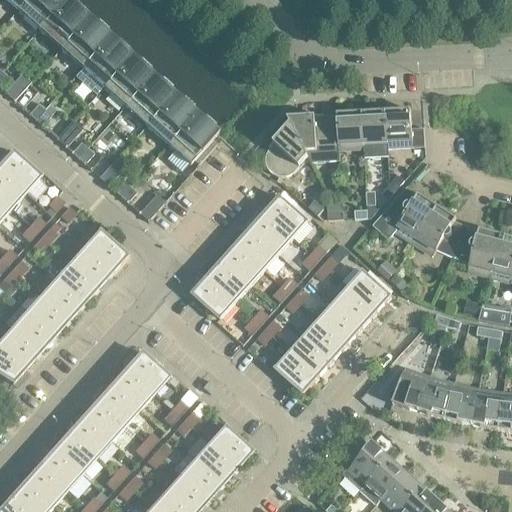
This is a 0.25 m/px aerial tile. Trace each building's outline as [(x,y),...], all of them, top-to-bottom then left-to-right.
[(3,0),(17,12),(27,0),(3,0)] [(65,0),(27,0),(17,12),(39,31),(63,4),(66,1),(65,0)] [(66,1),(63,4),(39,31),(60,50),(63,47),(87,20),(81,14),(86,9),(77,0),(72,6),(66,1)] [(87,20),(63,47),(60,50),(81,70),(109,39),(103,34),(108,28),(99,19),(93,25),(87,20)] [(109,39),(81,70),(103,89),(130,58),(124,53),(129,47),(120,39),(115,44),(109,39)] [(130,58),(103,89),(124,108),(152,78),(146,72),(151,66),(141,58),(136,64),(130,58)] [(21,76),(4,95),(13,103),(30,84),(21,76)] [(152,78),(124,108),(146,128),(173,97),(167,91),(172,85),(163,77),(158,83),(152,78)] [(173,97),(146,128),(167,147),(195,116),(189,111),(194,105),(184,96),(179,102),(173,97)] [(34,122),(44,112),(37,107),(28,117),(34,122)] [(34,122),(41,128),(50,118),(44,112),(34,122)] [(394,114),(385,115),(387,149),(412,147),(410,112),(394,113),(394,114)] [(346,117),(338,118),(339,151),(363,150),(361,114),(346,115),(346,117)] [(377,114),(361,114),(363,150),(387,149),(385,115),(377,115),(377,114)] [(195,116),(167,147),(190,167),(193,163),(197,167),(216,146),(212,142),(217,136),(210,130),(215,124),(206,115),(201,121),(195,116)] [(297,118),(291,125),(307,160),(308,159),(305,153),(339,151),(338,118),(314,119),(314,117),(297,118)] [(56,141),(65,150),(82,131),(73,122),(56,141)] [(307,160),(291,125),(273,145),(274,146),(265,157),(264,162),(264,167),(267,172),(275,179),(280,181),(285,181),(290,179),(307,160)] [(80,145),(71,155),(77,161),(86,151),(80,145)] [(86,151),(77,161),(84,167),(93,156),(86,151)] [(12,153),(0,166),(0,172),(25,196),(40,179),(12,153)] [(101,174),(113,161),(106,154),(93,167),(101,174)] [(116,161),(99,180),(108,188),(125,169),(116,161)] [(25,196),(0,172),(0,202),(11,212),(25,196)] [(396,192),(404,183),(398,178),(390,187),(396,192)] [(120,199),(129,189),(122,182),(112,192),(120,199)] [(396,192),(390,187),(381,197),(388,202),(396,192)] [(120,199),(127,205),(136,195),(129,189),(120,199)] [(416,199),(406,190),(384,215),(398,228),(395,232),(414,245),(437,209),(418,197),(416,199)] [(147,223),(164,204),(155,196),(138,215),(147,223)] [(49,209),(55,215),(64,205),(57,199),(49,209)] [(280,199),(265,216),(293,241),(308,224),(280,199)] [(0,223),(11,212),(0,202),(0,223)] [(307,209),(317,218),(323,211),(313,203),(307,209)] [(68,209),(60,219),(66,225),(75,215),(68,209)] [(335,223),(344,222),(343,209),(334,210),(335,223)] [(456,221),(437,209),(414,245),(433,257),(436,253),(452,260),(466,229),(455,224),(456,221)] [(355,222),(367,221),(367,212),(354,213),(355,222)] [(293,241),(265,216),(250,232),(279,257),(293,241)] [(45,226),(39,220),(30,229),(37,235),(45,226)] [(37,235),(30,229),(22,238),(29,244),(37,235)] [(478,234),(466,229),(452,260),(469,267),(468,272),(489,280),(490,278),(501,237),(479,231),(478,234)] [(40,240),(47,247),(56,237),(49,231),(40,240)] [(279,257),(250,232),(236,248),(264,273),(279,257)] [(98,233),(83,250),(112,275),(127,258),(98,233)] [(511,240),(501,237),(490,278),(511,286),(511,295),(511,297),(511,296),(511,240)] [(40,240),(32,250),(39,256),(47,247),(40,240)] [(264,273),(236,248),(221,264),(250,289),(264,273)] [(318,264),(327,254),(320,248),(312,258),(318,264)] [(83,250),(69,266),(97,292),(112,275),(83,250)] [(16,258),(10,252),(1,262),(8,268),(16,258)] [(318,264),(312,258),(303,267),(310,273),(318,264)] [(338,265),(331,259),(323,268),(330,274),(338,265)] [(11,273),(18,279),(27,269),(20,263),(11,273)] [(250,289),(221,264),(207,280),(235,306),(250,289)] [(69,266),(63,272),(54,282),(82,308),(97,292),(69,266)] [(378,273),(387,282),(394,274),(385,266),(378,273)] [(330,274),(323,268),(314,277),(321,283),(330,274)] [(11,273),(3,282),(10,288),(18,279),(11,273)] [(363,273),(348,290),(376,315),(391,299),(363,273)] [(396,278),(391,284),(399,292),(405,286),(396,278)] [(235,306),(207,280),(192,297),(220,322),(235,306)] [(289,296),(298,287),(291,281),(283,290),(289,296)] [(54,282),(39,299),(68,324),(82,308),(54,282)] [(289,296),(283,290),(274,299),(281,305),(289,296)] [(348,290),(333,306),(362,332),(376,315),(348,290)] [(294,300),(301,306),(309,297),(302,291),(294,300)] [(39,299),(25,315),(53,340),(68,324),(39,299)] [(294,300),(286,309),(292,315),(301,306),(294,300)] [(510,325),(511,310),(511,308),(482,305),(480,321),(510,325)] [(362,332),(333,306),(319,322),(347,348),(362,332)] [(260,328),(269,319),(262,313),(254,322),(260,328)] [(25,315),(10,331),(39,357),(53,340),(25,315)] [(446,329),(449,320),(437,317),(434,325),(446,329)] [(458,333),(461,324),(449,320),(446,329),(458,333)] [(260,328),(254,322),(245,331),(252,337),(260,328)] [(319,322),(304,338),(333,364),(347,348),(319,322)] [(280,329),(274,323),(265,332),(272,338),(280,329)] [(488,340),(490,331),(478,328),(476,337),(488,340)] [(10,331),(0,342),(0,350),(24,372),(39,357),(10,331)] [(501,342),(503,333),(490,331),(488,340),(501,342)] [(272,338),(265,332),(257,342),(263,348),(272,338)] [(333,364),(304,338),(290,355),(318,380),(333,364)] [(0,378),(12,386),(24,372),(0,350),(0,378)] [(140,354),(125,371),(154,396),(169,380),(140,354)] [(318,380),(290,355),(275,371),(303,397),(318,380)] [(154,396),(125,371),(111,387),(139,412),(154,396)] [(405,372),(398,390),(394,390),(390,392),(388,396),(390,400),(393,403),(392,405),(410,412),(410,411),(419,413),(429,381),(405,372)] [(453,388),(429,381),(419,413),(428,416),(427,418),(445,422),(453,388)] [(209,383),(202,390),(210,396),(216,389),(209,383)] [(139,412),(111,387),(97,403),(125,429),(139,412)] [(478,393),(453,388),(445,422),(462,427),(463,425),(472,427),(478,393)] [(503,397),(478,393),(472,427),(481,429),(481,430),(498,433),(503,397)] [(511,398),(503,397),(498,433),(511,434),(511,398)] [(125,429),(97,403),(82,419),(111,445),(125,429)] [(179,419),(187,410),(181,404),(172,413),(179,419)] [(179,419),(172,413),(164,422),(170,428),(179,419)] [(198,420),(192,414),(183,423),(190,429),(198,420)] [(111,445),(82,419),(68,435),(96,461),(111,445)] [(190,429),(183,423),(175,432),(182,438),(190,429)] [(223,429),(208,445),(237,471),(252,454),(223,429)] [(96,461),(68,435),(53,451),(63,461),(82,477),(96,461)] [(150,451),(158,442),(152,436),(143,445),(150,451)] [(150,451),(143,445),(135,454),(142,460),(150,451)] [(237,471),(208,445),(194,461),(222,487),(237,471)] [(154,455),(161,461),(170,452),(163,446),(154,455)] [(349,472),(365,487),(389,461),(372,446),(349,472)] [(82,477),(63,461),(53,451),(39,468),(67,493),(82,477)] [(154,455),(146,464),(153,470),(161,461),(154,455)] [(194,461),(179,478),(208,503),(222,487),(194,461)] [(389,461),(365,487),(381,502),(405,475),(389,461)] [(67,493),(39,468),(24,484),(53,509),(67,493)] [(121,483),(129,474),(123,468),(114,477),(121,483)] [(405,475),(381,502),(393,511),(401,511),(421,490),(405,475)] [(121,483),(114,477),(106,487),(112,493),(121,483)] [(125,487),(132,493),(140,484),(134,478),(125,487)] [(199,511),(208,503),(179,478),(165,494),(185,511),(199,511)] [(50,511),(53,509),(24,484),(10,500),(23,511),(50,511)] [(125,487),(117,497),(124,503),(132,493),(125,487)] [(421,490),(401,511),(430,511),(437,504),(421,490)] [(185,511),(165,494),(151,510),(152,511),(185,511)] [(23,511),(10,500),(0,510),(0,511),(23,511)] [(88,511),(95,511),(101,506),(94,500),(85,509),(88,511)]
